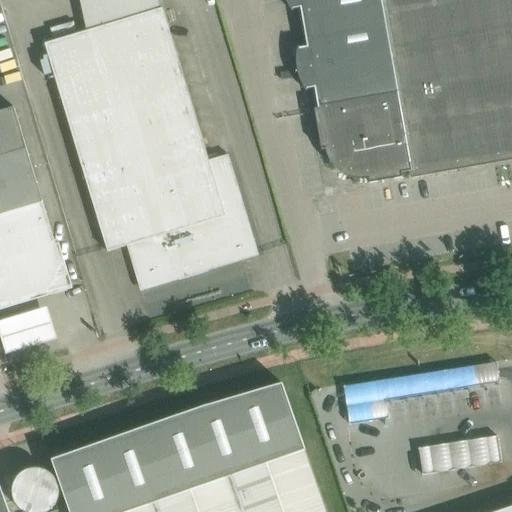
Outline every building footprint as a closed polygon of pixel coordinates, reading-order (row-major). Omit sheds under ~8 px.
[(78,0),(86,31),(43,45),(106,252),(126,246),(138,287),(177,275),(179,281),(208,272),(206,266),(255,251),(257,256),(258,256),(228,155),(208,161),(162,8),(160,9),(157,0),(78,0)] [(380,0),(286,0),(287,3),(288,7),(291,11),(293,10),(292,9),(300,8),(303,27),(383,13),(380,0)] [(314,109),(315,113),(315,117),(319,116),(323,141),(320,142),(321,150),(330,148),(330,151),(331,154),(332,156),(334,159),(335,161),(337,164),(339,166),(341,168),(343,169),(346,171),(348,172),(351,173),(353,174),(356,175),(359,175),(362,175),(365,175),(367,175),(369,183),(377,182),(376,178),(393,175),(394,179),(402,178),(401,173),(409,172),(409,174),(415,173),(415,172),(468,163),(468,164),(471,163),(442,0),(380,0),(383,13),(390,53),(397,92),(317,106),(318,108),(314,109)] [(511,0),(442,0),(471,163),(474,163),(474,162),(511,155),(511,0)] [(296,56),(298,69),(390,53),(383,13),(303,27),(307,47),(299,48),(299,47),(297,47),(296,52),(296,56)] [(390,53),(298,69),(301,83),(305,91),(307,90),(307,89),(314,88),(317,106),(397,92),(390,53)] [(0,305),(67,286),(13,107),(0,110),(0,305)] [(48,299),(0,312),(0,325),(4,339),(6,345),(57,330),(55,324),(50,305),(48,299)] [(511,348),(325,375),(324,375),(323,375),(321,376),(320,376),(319,377),(318,378),(317,378),(316,379),(315,380),(314,381),(313,382),(312,384),(312,385),(312,386),(311,387),(311,388),(311,390),(311,391),(311,392),(311,393),(311,394),(311,395),(312,396),(313,404),(333,402),(335,401),(335,402),(511,377),(511,348)] [(0,511),(326,511),(281,383),(204,406),(51,460),(69,511),(6,511),(0,490),(0,511)] [(498,436),(421,444),(423,470),(501,463),(498,436)] [(53,477),(52,475),(50,474),(49,472),(47,471),(45,470),(43,470),(41,469),(39,469),(37,468),(35,468),(33,468),(31,469),(29,469),(27,470),(25,470),(24,471),(22,472),(20,474),(19,475),(18,477),(16,478),(15,480),(14,482),(14,483),(13,485),(12,487),(12,489),(12,491),(12,493),(12,495),(13,497),(13,499),(14,501),(15,503),(16,505),(18,506),(19,508),(20,509),(22,510),(24,511),(46,511),(47,511),(49,510),(50,509),(52,508),(53,506),(54,505),(55,503),(56,501),(57,499),(58,497),(58,495),(58,493),(59,491),(58,489),(58,487),(58,485),(57,483),(56,482),(55,480),(54,478),(53,477)]
